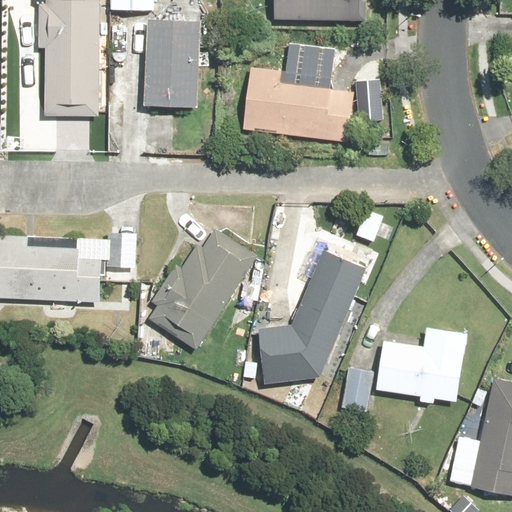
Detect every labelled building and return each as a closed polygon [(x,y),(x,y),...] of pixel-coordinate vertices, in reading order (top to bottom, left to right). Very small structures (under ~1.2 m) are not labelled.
[(99,0),(34,0),(35,118),(101,117),(99,0)] [(108,0),(108,11),(154,13),(153,0),(108,0)] [(366,0),(271,0),(271,20),(366,21),(366,0)] [(142,19),(139,103),(197,105),(200,21),(142,19)] [(245,65),(239,130),(352,140),(356,88),(282,81),(283,68),(245,65)] [(0,231),(0,297),(100,302),(102,249),(31,246),(32,233),(0,231)] [(144,319),(194,351),(250,263),(199,231),(144,319)] [(321,249),(289,327),(253,331),(259,381),(320,373),(365,266),(321,249)] [(373,390),(457,399),(464,330),(421,326),(419,342),(378,338),(373,390)] [(344,358),(338,407),(368,410),(373,361),(344,358)] [(511,385),(488,380),(464,485),(511,495),(511,385)]
